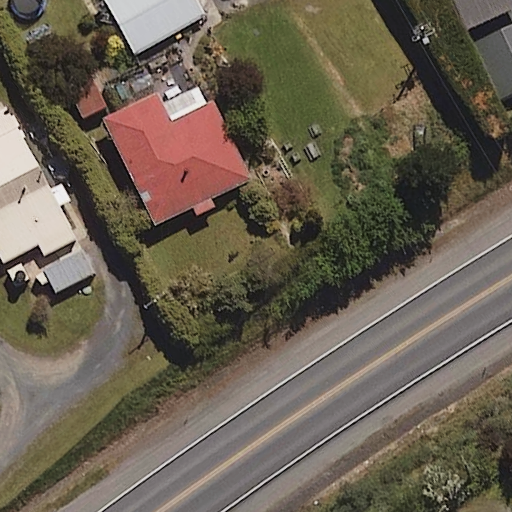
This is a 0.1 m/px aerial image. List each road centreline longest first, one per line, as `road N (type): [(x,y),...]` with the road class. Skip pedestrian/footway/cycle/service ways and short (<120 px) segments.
road 1 (trunk): [(152,511),(409,324),(511,262)]
road 2 (residential): [(511,258),(355,0)]
